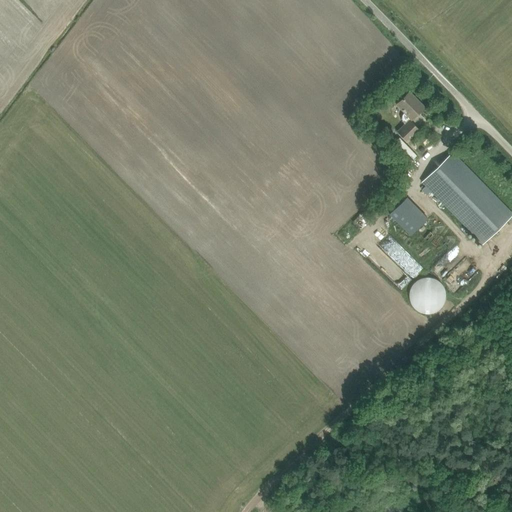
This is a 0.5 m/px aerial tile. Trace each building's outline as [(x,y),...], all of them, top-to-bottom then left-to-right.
[(397,104),(405,112),(403,114),(402,115),(402,117),(402,118),(402,119),(403,121),(406,124),(398,131),(407,141),(419,130),(410,120),(424,107),(409,91),(397,104)] [(384,135),(388,139),(393,135),(389,130),(384,135)] [(427,194),(431,190),(483,243),(511,214),(511,212),(452,152),(422,181),(426,185),(422,189),(427,194)] [(409,235),(428,217),(407,196),(389,214),(409,235)] [(353,226),(361,217),(355,212),(347,220),(353,226)] [(372,242),(381,232),(374,226),(365,236),(372,242)] [(353,243),(396,286),(415,267),(396,248),(385,259),(361,235),(353,243)] [(416,280),(415,281),(414,283),(413,283),(412,284),(411,286),(410,288),(410,289),(409,292),(409,295),(409,299),(410,302),(411,304),(413,306),(414,308),(415,309),(418,311),(421,312),(422,313),(424,313),(427,313),(428,313),(430,313),(431,313),(434,312),(435,311),(436,311),(438,309),(440,308),(442,306),(442,305),(444,303),(445,301),(445,299),(445,296),(446,295),(445,292),(445,290),(444,289),(443,287),(443,285),(442,284),(440,282),(439,281),(437,280),(435,278),(434,278),(432,277),(430,277),(428,277),(426,277),(424,277),(423,277),(422,277),(420,278),(418,279),(417,280),(416,280)]
